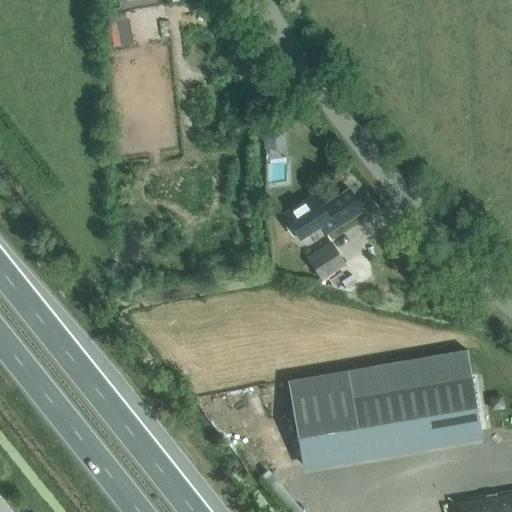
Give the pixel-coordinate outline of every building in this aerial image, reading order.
[(114,47),(122,46),(118,22),(110,24),(114,47)] [(285,119),(262,121),(264,135),(287,133),(285,119)] [(280,171),(280,159),(268,160),(269,172),(280,171)] [(362,212),(348,190),(312,214),(305,202),(283,217),(300,242),(320,228),(326,236),(362,212)] [(345,266),(330,244),(307,259),(321,281),(345,266)] [(227,364),(237,419),(292,409),(302,468),(481,436),(466,351),(346,372),(341,344),(227,364)] [(511,511),(511,490),(452,500),(454,511),(511,511)]
